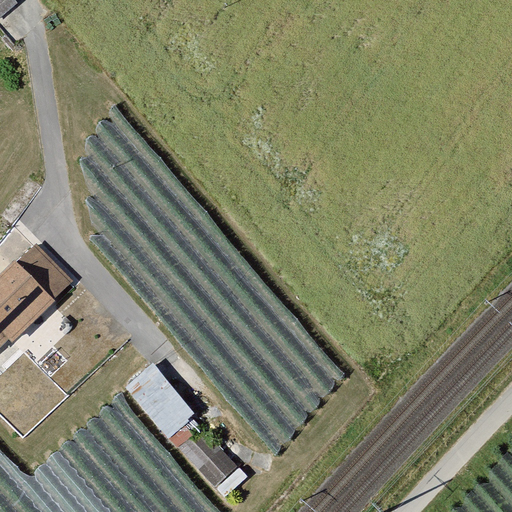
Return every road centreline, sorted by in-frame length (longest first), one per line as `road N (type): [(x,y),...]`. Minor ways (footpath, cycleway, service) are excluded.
road 1 (track): [(32,0),(67,244),(245,449)]
road 2 (unclassified): [(511,399),(407,511)]
